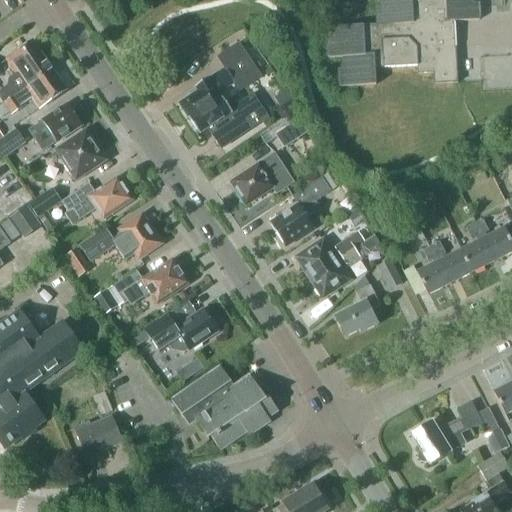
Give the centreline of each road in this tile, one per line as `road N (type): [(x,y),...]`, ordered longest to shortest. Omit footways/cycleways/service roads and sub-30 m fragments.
road 1 (tertiary): [(340,426),(57,0)]
road 2 (residential): [(0,499),(94,507),(272,463),(340,426)]
road 3 (residential): [(431,376),(418,349),(420,330),(511,283)]
